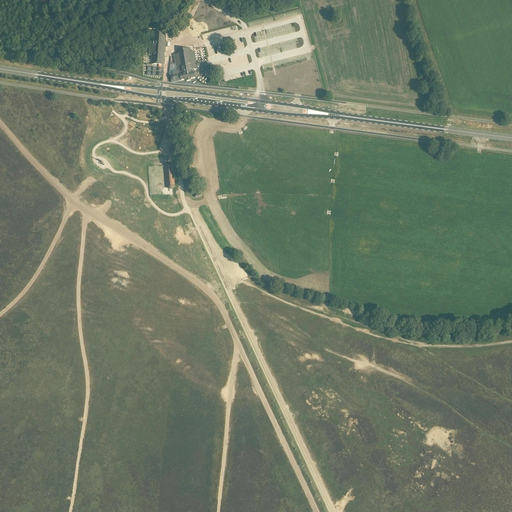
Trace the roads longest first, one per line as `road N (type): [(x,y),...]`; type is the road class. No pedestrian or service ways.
road 1 (track): [(70,511),(88,388),(79,319),(87,209)]
road 2 (track): [(511,341),(417,345),(302,309),(246,280)]
road 3 (primary): [(88,82),(162,98),(353,117)]
road 4 (primary): [(353,117),(88,82)]
road 5 (track): [(333,511),(232,294)]
road 6 (track): [(219,305),(238,346),(218,511)]
road 7 (track): [(316,511),(238,346)]
road 8 (track): [(219,305),(87,209)]
road 9 (primary): [(353,117),(511,138)]
road 10 (track): [(0,315),(29,286),(73,200)]
road 11 (track): [(87,209),(0,123)]
